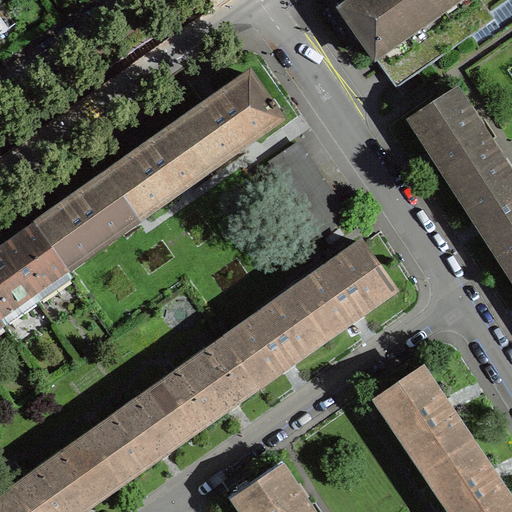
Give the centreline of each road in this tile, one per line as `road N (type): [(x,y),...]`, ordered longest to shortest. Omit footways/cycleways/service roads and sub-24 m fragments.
road 1 (residential): [(258,0),(462,303)]
road 2 (residential): [(462,303),(181,502)]
road 3 (secondary): [(0,164),(227,0)]
road 4 (residential): [(125,0),(0,87)]
